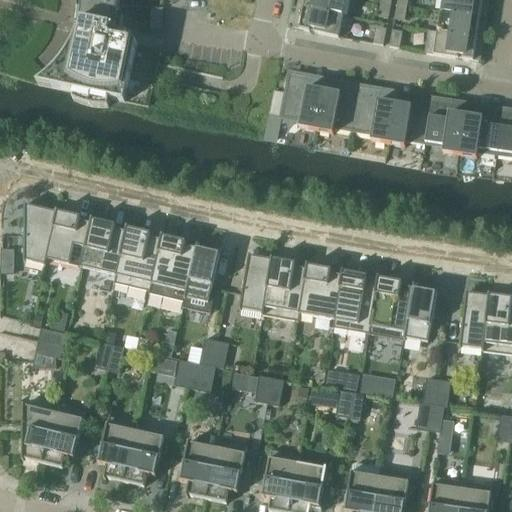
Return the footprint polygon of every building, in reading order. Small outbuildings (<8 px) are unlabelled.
[(300,0),(298,8),(343,18),(346,0),(300,0)] [(397,0),(397,7),(407,8),(408,0),(397,0)] [(442,0),(440,14),(485,21),(487,8),(482,7),(483,0),(442,0)] [(391,6),(380,4),(378,17),(388,18),(391,6)] [(85,6),(82,24),(120,32),(120,31),(128,32),(120,30),(123,17),(118,16),(118,8),(85,6)] [(407,8),(397,7),(394,20),(405,21),(407,8)] [(343,18),(298,8),(298,9),(303,10),(302,18),(297,17),(294,30),(309,34),(310,30),(318,32),(317,35),(338,40),(343,18)] [(152,10),(151,21),(161,21),(162,11),(152,10)] [(485,21),(440,14),(437,35),(482,42),(484,29),(479,28),(480,21),(485,21)] [(120,32),(82,24),(80,33),(77,33),(74,41),(71,49),(66,56),(61,63),(56,70),(49,76),(52,89),(74,94),(73,102),(78,105),(84,107),(90,108),(96,109),(102,110),(108,110),(110,101),(125,104),(137,45),(118,41),(119,36),(120,32)] [(372,46),(383,48),(386,34),(375,32),(372,46)] [(437,35),(429,34),(426,56),(455,61),(456,57),(463,58),(463,62),(479,64),(482,42),(437,35)] [(402,37),(392,35),(389,49),(399,51),(402,37)] [(299,131),(316,134),(324,93),(309,90),(311,80),(290,76),(286,95),(274,93),(269,113),(282,116),(282,120),(301,123),(299,131)] [(334,130),(353,133),(361,90),(341,86),(339,96),(324,93),(316,134),(333,137),(334,130)] [(371,144),(388,147),(395,106),(380,104),(381,93),(361,90),(353,133),(372,136),(371,144)] [(406,142),(425,146),(432,102),(412,98),(410,109),(395,106),(388,147),(405,150),(406,142)] [(443,156),(460,159),(466,118),(451,116),(452,105),(432,102),(425,146),(444,148),(443,156)] [(478,154),(497,157),(503,113),(483,110),(482,120),(466,118),(460,159),(477,161),(478,154)] [(511,113),(503,113),(497,157),(511,158),(511,113)] [(44,269),(45,269),(58,214),(57,214),(57,215),(26,208),(26,206),(25,206),(24,265),(26,265),(26,263),(44,268),(44,269)] [(81,270),(82,271),(93,222),(92,222),(91,227),(80,224),(81,221),(58,215),(59,214),(58,214),(45,269),(46,269),(47,262),(81,270)] [(114,286),(115,286),(128,230),(127,230),(126,235),(115,232),(116,229),(93,224),(94,222),(93,222),(82,271),(82,270),(116,278),(114,286)] [(149,294),(150,295),(163,238),(162,238),(161,243),(150,240),(151,237),(128,232),(129,230),(128,230),(115,286),(116,287),(116,286),(149,294)] [(184,302),(185,302),(198,247),(197,246),(196,251),(185,249),(186,245),(163,240),(164,239),(163,238),(150,295),(151,295),(153,287),(186,294),(184,302)] [(199,247),(198,247),(185,302),(183,311),(184,311),(184,310),(210,317),(216,293),(212,292),(214,284),(217,285),(217,284),(214,283),(220,255),(221,253),(198,248),(199,247)] [(2,252),(2,276),(14,276),(14,252),(2,252)] [(262,318),(263,318),(273,261),(272,261),(272,263),(251,259),(251,258),(249,257),(239,313),(241,313),(241,312),(262,316),(262,318)] [(297,324),(298,325),(308,268),(307,268),(306,272),(295,270),(296,267),(273,263),(273,262),(273,261),(263,318),(264,318),(297,324)] [(333,331),(343,274),(342,279),(331,277),(331,273),(309,269),(309,268),(308,268),(298,325),(299,325),(300,316),(334,322),(333,331)] [(368,337),(369,337),(379,280),(378,280),(377,285),(366,283),(367,279),(344,275),(344,274),(343,274),(333,331),(334,331),(368,337)] [(404,342),(405,342),(414,287),(414,286),(413,291),(401,289),(402,286),(380,282),(380,280),(379,280),(369,337),(370,337),(371,329),(405,335),(404,342)] [(414,287),(405,342),(406,341),(428,345),(438,292),(415,288),(415,287),(414,287)] [(461,350),(483,352),(490,297),(489,297),(489,299),(468,296),(468,295),(466,294),(459,351),(461,351),(461,350)] [(483,352),(511,355),(511,301),(490,299),(491,297),(490,297),(483,352)] [(41,331),(38,343),(63,350),(66,337),(41,331)] [(168,333),(165,345),(174,347),(176,334),(168,333)] [(104,334),(102,344),(113,347),(115,336),(104,334)] [(139,340),(137,353),(149,355),(151,343),(139,340)] [(205,342),(200,367),(212,370),(217,344),(205,342)] [(63,350),(38,343),(35,356),(60,362),(63,350)] [(229,347),(217,344),(212,370),(216,370),(224,372),(229,347)] [(95,371),(107,373),(112,348),(100,345),(95,371)] [(112,348),(107,373),(119,376),(124,351),(112,348)] [(174,389),(187,391),(192,366),(180,363),(174,389)] [(192,366),(187,391),(211,396),(216,370),(212,370),(200,367),(192,366)] [(336,382),(335,389),(357,393),(360,379),(345,376),(336,382)] [(255,405),(267,407),(272,381),(259,379),(255,405)] [(272,381),(267,407),(279,409),(284,384),(272,381)] [(426,381),(423,407),(432,408),(435,409),(439,383),(426,381)] [(451,385),(439,383),(435,409),(444,410),(447,411),(451,385)] [(335,419),(348,421),(352,396),(339,394),(335,419)] [(352,396),(348,421),(360,423),(364,398),(352,396)] [(416,432),(428,434),(432,408),(423,407),(420,406),(416,432)] [(24,461),(42,466),(56,408),(56,407),(54,415),(24,408),(24,407),(22,407),(22,430),(25,430),(24,436),(22,436),(22,462),(23,462),(24,461)] [(56,408),(42,466),(62,471),(65,459),(74,461),(74,460),(78,443),(79,442),(78,442),(85,415),(56,408)] [(432,408),(428,434),(440,436),(444,410),(435,409),(432,408)] [(497,444),(509,445),(511,425),(511,419),(500,418),(497,444)] [(106,481),(124,485),(137,426),(110,420),(110,419),(108,419),(102,447),(102,448),(99,465),(98,465),(98,466),(107,468),(104,482),(105,482),(106,481)] [(137,426),(124,485),(144,489),(147,477),(155,479),(156,478),(155,477),(159,461),(160,460),(159,460),(164,440),(136,434),(138,426),(137,426)] [(188,498),(206,502),(218,443),(215,442),(214,450),(189,445),(190,444),(188,444),(184,465),(183,465),(183,466),(184,466),(181,483),(180,483),(180,484),(189,486),(186,499),(188,499),(188,498)] [(218,443),(206,502),(226,506),(229,494),(238,495),(238,494),(237,494),(241,477),(241,476),(247,449),(218,443)] [(268,511),(289,511),(299,458),(271,453),(266,481),(265,481),(265,482),(266,482),(263,499),(262,499),(262,500),(271,501),(268,511)] [(299,458),(289,511),(310,511),(311,509),(320,510),(320,509),(319,509),(323,492),(323,491),(327,470),(325,470),(325,471),(299,466),(300,458),(299,458)] [(374,511),(381,472),(380,472),(379,480),(352,475),(353,474),(351,474),(348,495),(347,495),(347,496),(348,496),(345,511),(374,511)] [(381,472),(374,511),(403,511),(405,505),(405,506),(406,504),(405,504),(410,476),(381,472)] [(458,511),(463,484),(436,480),(436,479),(434,479),(430,508),(429,509),(430,509),(429,511),(458,511)] [(463,484),(458,511),(488,511),(492,488),(463,484)]
